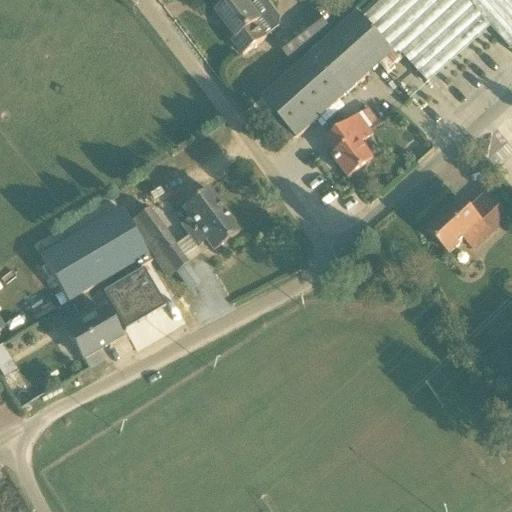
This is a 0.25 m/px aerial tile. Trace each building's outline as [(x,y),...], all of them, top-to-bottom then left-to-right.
[(249,9),(261,0),(238,0),(218,15),(237,41),(233,44),(244,58),(260,46),(267,40),(257,26),(260,23),(249,9)] [(511,0),(386,0),(364,20),(395,54),(399,59),(403,56),(429,85),(420,75),(482,19),(511,52),(511,0)] [(290,62),(317,41),(331,29),(318,13),(277,44),(290,62)] [(395,54),(364,20),(359,16),(262,101),(297,141),(395,54)] [(373,137),(359,117),(326,141),(336,154),(331,158),(349,181),(375,162),(362,145),(373,137)] [(181,226),(189,237),(224,213),(208,192),(183,210),(190,220),(181,226)] [(472,250),(490,234),(492,235),(508,220),(486,197),(470,212),(460,201),(427,232),(449,256),(465,242),(472,250)] [(129,225),(131,228),(168,279),(188,264),(150,210),(129,225)] [(239,234),(224,213),(189,237),(197,249),(206,242),(213,253),(239,234)] [(129,278),(146,268),(125,232),(114,215),(99,224),(41,259),(68,305),(126,271),(129,278)] [(102,294),(125,333),(165,309),(142,271),(102,294)] [(62,327),(78,318),(72,307),(56,316),(62,327)] [(69,332),(85,360),(123,337),(107,309),(69,332)] [(0,345),(0,375),(2,379),(16,371),(2,345),(0,345)]
